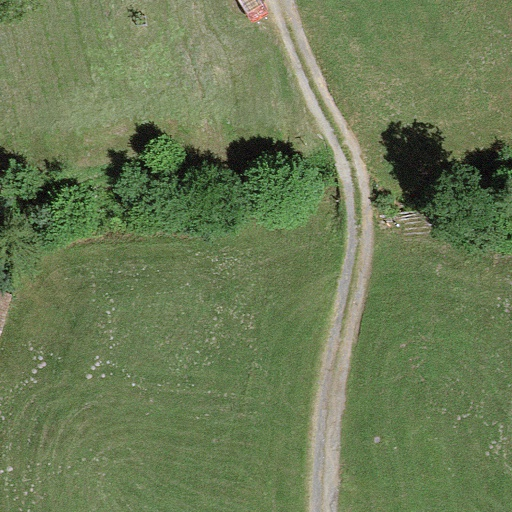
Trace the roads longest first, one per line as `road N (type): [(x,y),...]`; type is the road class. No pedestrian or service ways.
road 1 (track): [(330,126),(358,222),(329,409),(325,511)]
road 2 (track): [(281,0),(330,126)]
